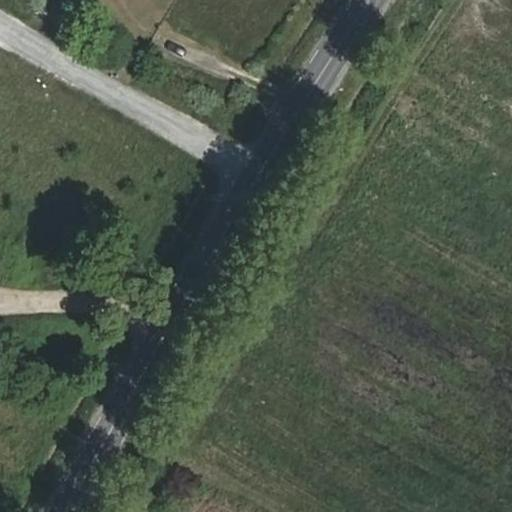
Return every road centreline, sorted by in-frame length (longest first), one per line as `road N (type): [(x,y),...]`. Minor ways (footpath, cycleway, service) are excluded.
road 1 (primary): [(372,0),(185,287),(60,511)]
road 2 (track): [(0,20),(258,174)]
